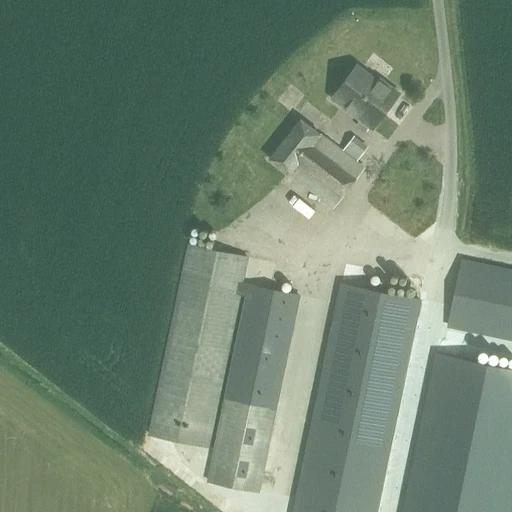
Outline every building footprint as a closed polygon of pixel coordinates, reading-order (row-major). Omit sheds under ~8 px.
[(373,129),(400,93),(384,82),(382,85),(358,67),(333,99),(373,129)] [(271,159),(290,174),(334,208),(365,168),(302,119),(271,159)] [(248,257),(189,245),(150,435),(209,447),(240,294),(243,283),(248,257)] [(449,325),(511,337),(511,269),(462,259),(449,325)] [(278,409),(296,320),(301,296),(249,285),(243,283),(240,294),(247,295),(226,399),(209,481),(261,492),(278,409)] [(376,511),(420,300),(342,283),(295,511),(376,511)] [(511,511),(511,368),(436,353),(403,511),(511,511)]
